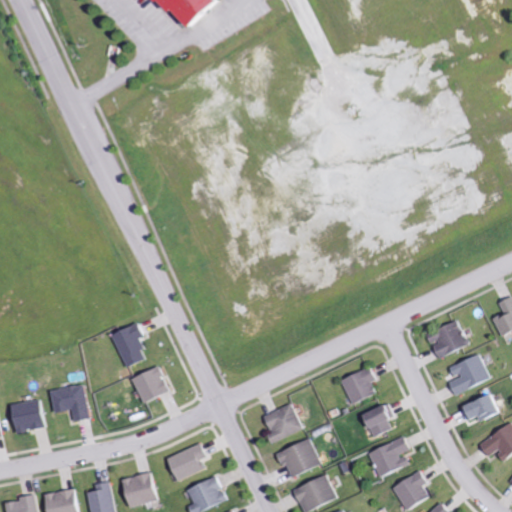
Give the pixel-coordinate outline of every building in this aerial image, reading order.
[(142,0),(156,11),(156,12),(159,10),(176,25),(189,11),(206,1),(205,0),(142,0)] [(511,297),(511,296),(497,303),(502,314),(491,318),(499,336),(511,330),(511,297)] [(423,333),(427,345),(430,344),(434,357),(466,347),(458,321),(423,333)] [(144,359),(136,338),(140,337),(135,323),(110,333),(123,367),(144,359)] [(488,380),(478,355),(447,367),(452,379),(446,381),(451,395),(488,380)] [(129,378),(140,403),(165,392),(155,367),(129,378)] [(374,395),(369,382),(372,382),(367,369),(340,379),(348,404),(374,395)] [(50,390),(53,413),(70,410),(72,422),(87,420),(82,386),(50,390)] [(477,420),(494,414),(488,395),(458,406),(464,421),(475,416),(477,420)] [(42,399),(10,406),(15,433),(48,427),(42,399)] [(362,430),(368,428),(371,437),(390,430),(387,421),(394,418),(389,403),(356,415),(362,430)] [(301,431),(290,404),(260,416),(268,434),(265,435),(269,444),(301,431)] [(490,459),(494,454),(504,464),(511,454),(511,428),(504,422),(480,450),(490,459)] [(403,454),(409,451),(402,436),(367,453),(379,477),(407,463),(403,454)] [(288,476),(318,466),(310,440),(273,452),(277,466),(285,464),(288,476)] [(206,457),(199,443),(163,459),(174,483),(204,469),(200,459),(206,457)] [(151,472),(118,480),(125,508),(158,500),(151,472)] [(428,498),(422,486),(425,484),(419,472),(391,485),(403,510),(428,498)] [(300,511),(305,511),(335,498),(325,475),(291,490),(300,511)] [(186,487),(191,505),(186,507),(187,511),(200,511),(224,504),(219,489),(215,478),(186,487)] [(85,493),(89,511),(113,511),(107,482),(93,485),(94,491),(85,493)] [(44,511),(79,511),(77,490),(43,494),(44,511)] [(37,511),(36,495),(19,497),(19,502),(7,503),(7,511),(37,511)] [(449,511),(440,502),(428,511),(449,511)]
